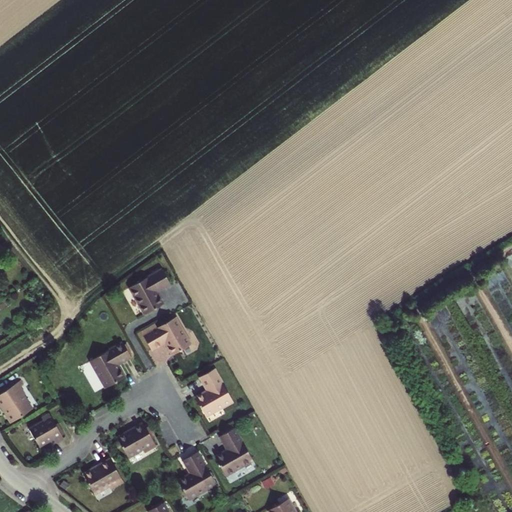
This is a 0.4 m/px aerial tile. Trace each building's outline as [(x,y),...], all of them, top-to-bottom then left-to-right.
[(164,307),(159,298),(157,299),(155,296),(157,295),(170,287),(162,273),(130,291),(146,318),(164,307)] [(151,354),(164,347),(167,345),(169,348),(167,349),(171,359),(190,348),(175,322),(143,339),(151,354)] [(116,369),(119,368),(132,360),(124,346),(91,364),(107,391),(125,380),(120,371),(118,372),(116,369)] [(205,399),(203,397),(195,402),(206,420),(233,405),(214,372),(199,381),(207,394),(208,397),(205,399)] [(18,383),(0,394),(0,402),(4,408),(6,407),(9,412),(7,413),(5,414),(11,424),(32,409),(23,396),(25,394),(21,387),(18,383)] [(64,441),(50,417),(43,421),(44,424),(30,431),(40,449),(54,441),(56,445),(64,441)] [(127,438),(126,436),(117,441),(128,461),(142,453),(144,455),(156,449),(143,426),(131,433),(133,435),(127,438)] [(226,452),(227,455),(224,456),(223,454),(213,459),(224,478),(251,463),(233,431),(218,439),(226,452)] [(188,480),(187,478),(178,482),(188,501),(215,486),(197,454),(182,462),(190,476),(191,478),(188,480)] [(94,474),(92,472),(83,477),(94,496),(109,488),(110,490),(123,484),(110,462),(98,469),(99,471),(94,474)] [(292,511),(287,502),(269,511),(292,511)]
